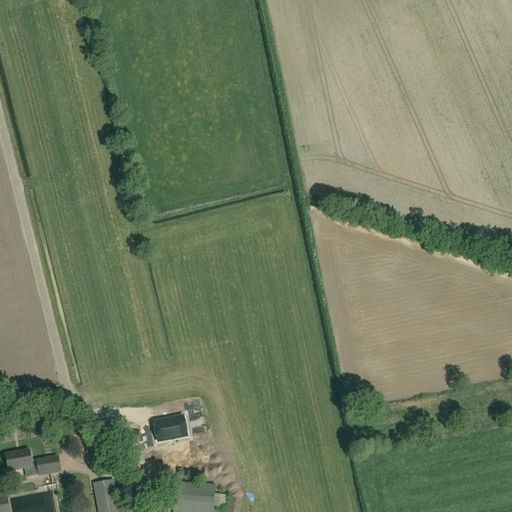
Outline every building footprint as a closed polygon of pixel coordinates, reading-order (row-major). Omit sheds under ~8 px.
[(184,418),(154,423),(158,442),(187,436),(184,418)] [(9,471),(32,467),(29,451),(6,455),(9,471)] [(57,457),(37,461),(40,475),(60,471),(57,457)] [(119,511),(116,493),(114,480),(93,484),(95,497),(98,511),(119,511)] [(225,508),(226,495),(215,494),(216,485),(176,482),(173,511),(213,511),(214,507),(225,508)] [(151,504),(169,503),(168,494),(150,495),(151,504)] [(0,511),(8,511),(6,499),(0,499),(0,511)]
